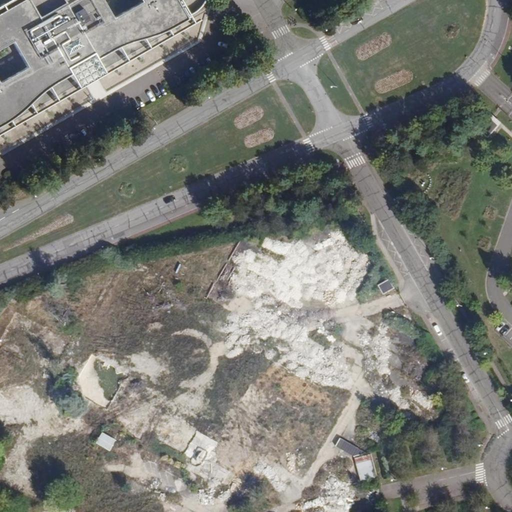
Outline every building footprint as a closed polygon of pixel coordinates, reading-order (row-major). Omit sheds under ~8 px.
[(132,45),(149,41),(154,39),(169,33),(188,22),(181,10),(175,0),(25,0),(0,14),(0,128),(3,127),(21,115),(34,104),(46,92),(50,89),(71,76),(68,70),(78,64),(79,66),(80,66),(83,65),(84,63),(84,61),(94,56),(97,62),(119,50),(132,45)] [(342,398),(259,358),(220,439),(121,391),(130,373),(118,367),(157,288),(146,282),(146,281),(129,273),(69,397),(145,434),(144,436),(193,459),(193,461),(203,466),(199,474),(254,500),(271,465),(302,479),(342,398)] [(391,283),(380,289),(384,296),(390,293),(391,295),(396,291),(391,283)] [(60,491),(90,430),(58,414),(50,376),(67,340),(13,313),(0,338),(0,350),(40,370),(42,379),(0,388),(0,428),(38,420),(40,427),(35,437),(31,438),(12,476),(41,491),(47,494),(60,491)] [(189,471),(116,436),(119,429),(106,423),(88,460),(102,467),(107,456),(179,491),(189,471)] [(366,456),(340,441),(335,449),(353,460),(366,456)]
